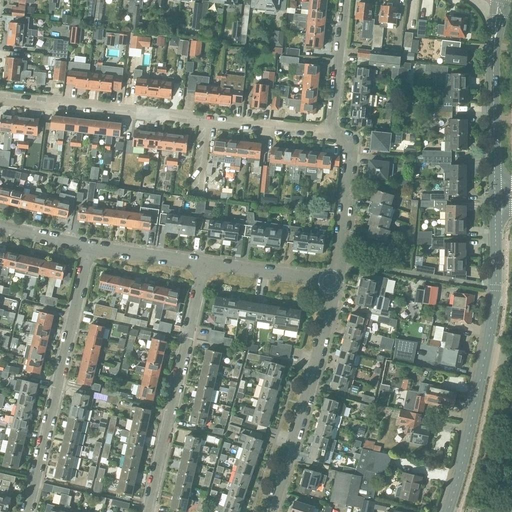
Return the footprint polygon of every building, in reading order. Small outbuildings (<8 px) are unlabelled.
[(87,0),(87,4),(89,4),(88,16),(90,17),(94,17),(95,5),(95,0),(87,0)] [(96,0),(94,28),(100,29),(101,29),(103,0),(96,0)] [(127,0),(127,1),(130,1),(130,2),(129,12),(134,12),(135,0),(127,0)] [(135,0),(134,12),(132,32),(138,33),(141,9),(143,9),(143,0),(135,0)] [(252,0),(252,4),(252,8),(253,8),(253,10),(255,10),(255,9),(265,10),(266,0),(252,0)] [(266,0),(265,10),(265,14),(274,15),(277,13),(277,11),(278,12),(278,10),(284,11),(285,0),(266,0)] [(302,2),(301,10),(311,11),(325,12),(325,11),(326,11),(326,9),(327,6),(326,6),(326,0),(310,0),(310,3),(302,2)] [(202,4),(200,20),(206,20),(208,6),(209,4),(208,4),(207,4),(208,3),(208,2),(202,1),(202,2),(201,4),(202,4)] [(194,4),(192,29),(199,30),(200,21),(200,20),(202,4),(201,4),(194,3),(194,4)] [(373,36),(374,26),(374,21),(370,21),(372,6),(357,4),(356,19),(364,20),(362,31),(362,38),(372,40),(372,36),(373,36)] [(24,17),(25,6),(19,5),(18,8),(13,7),(12,16),(24,17)] [(241,42),(245,6),(244,6),(239,5),(238,16),(238,22),(234,22),(232,42),(240,42),(241,42)] [(249,6),(245,6),(241,42),(241,44),(245,45),(246,45),(247,36),(250,6),(249,6)] [(395,25),(397,8),(382,6),(380,26),(374,26),(373,36),(371,51),(371,52),(381,53),(383,28),(386,29),(387,24),(395,25)] [(289,20),(292,20),(293,20),(293,21),(298,22),(323,24),(324,24),(324,19),(326,19),(326,13),(325,13),(325,12),(311,11),(311,16),(308,16),(294,14),(289,14),(289,20)] [(70,23),(71,16),(62,15),(61,23),(70,23)] [(10,23),(9,34),(32,37),(34,37),(35,37),(36,30),(29,30),(30,18),(24,18),(16,17),(16,24),(10,23)] [(80,27),(80,18),(71,17),(70,25),(80,27)] [(438,26),(438,34),(465,37),(465,30),(465,28),(466,28),(466,27),(467,24),(466,24),(466,23),(466,20),(452,19),(451,18),(450,19),(446,19),(445,26),(438,26)] [(424,36),(426,22),(418,21),(416,35),(424,36)] [(298,22),(297,26),(309,28),(308,34),(311,35),(322,36),(323,36),(323,35),(324,35),(324,30),(323,30),(324,24),(323,24),(298,22)] [(72,28),(71,43),(80,44),(82,29),(72,28)] [(94,30),(94,38),(101,39),(102,39),(103,30),(100,30),(94,29),(94,30)] [(281,47),(283,32),(273,31),(273,37),(267,37),(266,46),(281,47)] [(405,33),(404,47),(411,48),(413,33),(405,33)] [(9,34),(8,46),(33,48),(34,37),(32,37),(9,34)] [(303,46),(302,47),(321,49),(322,43),(323,43),(323,37),(322,37),(323,36),(322,36),(311,35),(308,34),(304,34),(303,46)] [(142,47),(149,48),(149,47),(150,38),(132,36),(130,48),(139,49),(142,50),(142,47)] [(178,55),(187,56),(189,41),(186,41),(180,40),(178,55)] [(53,50),(53,57),(67,58),(68,42),(63,41),(62,51),(53,50)] [(200,57),(202,42),(191,41),(190,56),(200,57)] [(465,65),(465,63),(467,63),(467,58),(466,57),(466,51),(455,50),(456,43),(442,41),(440,56),(441,57),(445,58),(445,63),(465,65)] [(370,58),(371,52),(371,51),(358,49),(357,57),(370,58)] [(398,69),(400,55),(381,53),(371,52),(370,58),(369,65),(398,69)] [(414,54),(403,53),(402,60),(414,61),(414,54)] [(297,65),(297,64),(299,64),(299,58),(281,56),(280,63),(297,65)] [(54,67),(55,58),(43,57),(42,66),(54,67)] [(31,72),(31,66),(26,65),(26,62),(20,61),(21,60),(6,58),(5,69),(31,72)] [(64,81),(66,62),(55,61),(53,80),(64,81)] [(89,73),(90,65),(89,65),(69,63),(67,83),(73,84),(73,82),(76,83),(76,88),(84,89),(86,89),(88,89),(89,73)] [(400,63),(398,79),(407,80),(408,69),(410,70),(411,64),(400,63)] [(297,72),(296,76),(300,76),(304,76),(318,78),(319,72),(320,72),(320,67),(319,67),(319,66),(320,66),(299,64),(297,64),(297,65),(297,72)] [(99,90),(99,91),(102,67),(98,66),(95,74),(94,74),(89,73),(88,89),(99,90)] [(446,75),(447,69),(426,66),(425,73),(446,75)] [(102,67),(99,91),(110,92),(111,87),(113,88),(113,89),(120,90),(121,90),(123,69),(102,67)] [(373,83),(375,70),(356,68),(354,81),(370,83),(373,83)] [(30,78),(31,72),(5,69),(4,81),(24,82),(24,77),(30,78)] [(135,70),(134,80),(137,80),(135,95),(146,96),(147,96),(149,80),(147,80),(142,76),(142,71),(137,70),(135,70)] [(272,87),(274,73),(262,72),(261,86),(272,87)] [(220,88),(218,104),(230,106),(230,101),(233,101),(233,103),(241,104),(243,91),(244,82),(226,80),(227,75),(221,74),(221,75),(221,80),(220,88)] [(206,103),(208,86),(210,78),(189,75),(187,91),(195,91),(196,92),(195,101),(205,103),(206,103)] [(466,90),(467,75),(449,75),(449,82),(446,82),(445,90),(466,90)] [(318,79),(318,78),(304,76),(304,77),(303,88),(317,90),(317,89),(318,88),(319,85),(318,84),(318,79)] [(161,81),(159,97),(170,99),(171,99),(173,78),(172,78),(168,78),(168,82),(167,82),(161,81)] [(398,79),(397,87),(410,89),(411,84),(406,83),(407,80),(398,79)] [(149,80),(147,96),(158,97),(159,97),(161,81),(160,81),(149,80)] [(369,95),(370,83),(354,81),(353,94),(369,95)] [(265,109),(267,86),(254,85),(252,108),(255,108),(255,109),(261,110),(262,109),(265,109)] [(219,88),(208,86),(206,103),(217,104),(218,104),(220,88),(219,88)] [(298,100),(316,102),(316,96),(318,95),(318,93),(317,91),(317,90),(303,88),(302,95),(297,94),(297,95),(296,95),(291,95),(290,99),(298,100)] [(466,105),(466,90),(445,90),(445,97),(451,97),(451,105),(466,105)] [(371,107),(372,95),(369,95),(353,94),(352,105),(371,107)] [(278,109),(279,98),(272,98),(271,108),(278,109)] [(316,102),(298,100),(290,99),(286,98),(285,106),(288,106),(288,107),(291,107),(295,108),(295,112),(315,114),(315,113),(316,113),(316,108),(315,108),(315,107),(316,102)] [(372,127),(373,120),(369,119),(371,107),(352,105),(350,118),(358,119),(357,126),(372,127)] [(1,116),(0,124),(0,131),(6,132),(5,138),(11,139),(12,139),(12,133),(14,118),(1,116)] [(53,117),(51,130),(59,130),(58,138),(59,139),(58,145),(59,145),(58,152),(62,152),(65,131),(66,118),(53,117)] [(14,118),(12,133),(24,134),(26,119),(14,118)] [(66,118),(65,131),(78,133),(79,120),(66,118)] [(26,119),(24,134),(37,136),(39,121),(26,119)] [(77,140),(76,147),(81,148),(83,133),(90,134),(92,134),(93,122),(92,121),(80,120),(79,120),(78,133),(77,140)] [(445,128),(445,136),(448,136),(451,136),(465,136),(466,121),(448,120),(448,128),(445,128)] [(93,122),(92,134),(93,134),(94,135),(92,149),(97,149),(98,143),(99,143),(99,135),(105,136),(107,136),(108,123),(107,123),(95,122),(93,122)] [(107,136),(106,145),(111,145),(112,145),(113,137),(119,137),(121,125),(108,123),(107,136)] [(134,131),(134,132),(133,146),(146,148),(148,133),(148,132),(134,131)] [(148,133),(146,148),(160,149),(161,134),(148,132),(148,133)] [(400,144),(401,134),(388,132),(387,135),(372,134),(371,150),(388,152),(389,142),(400,144)] [(176,136),(161,134),(160,149),(174,151),(176,136)] [(176,136),(174,151),(173,159),(172,166),(177,166),(178,159),(179,151),(187,152),(188,138),(188,137),(176,136)] [(448,136),(445,136),(445,142),(444,152),(422,151),(422,157),(423,157),(431,158),(451,158),(451,150),(465,150),(465,136),(451,136),(448,136)] [(0,166),(2,167),(8,168),(8,165),(10,153),(11,139),(5,138),(3,154),(3,157),(0,156),(0,166)] [(207,163),(206,175),(208,175),(211,176),(212,167),(216,168),(217,162),(218,162),(224,163),(227,141),(226,141),(226,140),(220,140),(215,140),(213,164),(207,163)] [(227,141),(224,163),(231,164),(231,169),(235,169),(235,166),(238,143),(233,142),(233,141),(228,140),(227,141)] [(235,166),(235,169),(240,170),(241,157),(247,158),(248,158),(250,144),(249,144),(249,143),(243,142),(243,143),(238,142),(238,143),(235,166)] [(248,163),(254,163),(253,172),(253,174),(260,175),(261,175),(261,167),(259,167),(260,161),(261,145),(256,144),(251,143),(250,144),(248,158),(248,163)] [(284,150),(284,149),(283,149),(283,148),(277,148),(271,148),(271,149),(270,167),(263,166),(261,192),(265,193),(268,193),(270,176),(273,176),(274,171),(274,170),(275,170),(275,168),(275,167),(282,168),(282,164),(284,150)] [(289,151),(289,150),(286,149),(285,150),(284,150),(282,164),(289,165),(288,180),(292,180),(295,151),(289,151)] [(308,153),(308,152),(295,150),(295,151),(292,180),(292,182),(292,183),(298,183),(299,183),(300,171),(305,172),(308,153)] [(309,152),(308,152),(308,153),(305,172),(305,175),(311,175),(311,179),(316,180),(317,180),(317,179),(317,178),(320,154),(320,153),(314,152),(309,151),(309,152)] [(317,179),(317,180),(317,183),(318,183),(320,183),(320,181),(321,179),(322,175),(322,168),(330,169),(330,166),(337,166),(338,167),(339,160),(339,156),(331,156),(332,154),(330,154),(331,154),(326,153),(326,154),(320,153),(320,154),(317,178),(317,179)] [(393,176),(394,165),(388,164),(388,163),(370,161),(368,177),(386,179),(387,175),(393,176)] [(42,170),(53,171),(54,163),(43,162),(42,170)] [(445,173),(444,181),(465,181),(465,166),(447,166),(447,172),(445,172),(445,173)] [(91,168),(90,179),(98,180),(99,169),(91,168)] [(3,170),(2,177),(14,179),(14,178),(16,173),(16,172),(3,169),(3,170)] [(409,186),(410,178),(400,178),(400,185),(409,186)] [(465,195),(465,181),(444,181),(444,188),(450,188),(450,195),(465,195)] [(80,207),(78,220),(90,222),(93,200),(93,199),(95,189),(96,183),(90,182),(88,199),(87,207),(86,207),(80,206),(80,207)] [(0,202),(8,205),(8,204),(11,192),(13,186),(7,184),(6,189),(0,188),(0,202)] [(8,204),(8,205),(19,207),(23,194),(24,188),(13,186),(11,192),(8,204)] [(373,191),(370,201),(372,202),(389,207),(391,201),(392,197),(393,196),(373,190),(373,191)] [(46,200),(43,213),(55,216),(56,216),(60,196),(61,195),(61,192),(58,191),(57,195),(55,201),(46,199),(46,200)] [(23,194),(19,207),(31,210),(34,197),(34,196),(23,194)] [(60,196),(56,216),(67,218),(67,219),(70,204),(64,203),(66,196),(61,195),(60,196)] [(34,197),(31,210),(43,213),(46,200),(46,199),(34,196),(34,197)] [(93,200),(90,222),(102,223),(102,224),(104,210),(103,210),(97,209),(98,200),(93,199),(93,200)] [(104,210),(102,224),(113,225),(114,225),(117,203),(116,203),(105,202),(105,203),(104,210)] [(117,203),(114,225),(126,227),(128,213),(122,212),(123,203),(117,202),(117,203)] [(368,213),(370,213),(371,214),(387,219),(388,219),(392,208),(389,207),(372,202),(368,213)] [(163,206),(161,221),(166,222),(168,222),(167,232),(180,234),(182,218),(182,217),(175,216),(174,210),(169,210),(170,206),(163,205),(163,206)] [(446,220),(465,220),(465,207),(447,206),(446,220)] [(140,214),(138,228),(142,229),(143,231),(148,231),(149,230),(150,230),(151,225),(151,223),(156,224),(158,224),(159,210),(141,208),(141,209),(140,214)] [(204,215),(202,228),(208,229),(208,234),(207,238),(222,240),(224,224),(224,222),(217,221),(216,217),(211,216),(211,211),(204,210),(204,211),(204,215)] [(313,211),(313,212),(312,218),(326,220),(327,220),(328,213),(313,211)] [(246,220),(245,235),(251,236),(250,244),(265,246),(267,228),(268,223),(254,222),(254,213),(248,212),(248,214),(247,220),(246,220)] [(128,213),(126,227),(137,228),(138,228),(140,214),(139,214),(128,213)] [(182,218),(180,234),(193,236),(194,236),(195,231),(195,227),(202,228),(204,215),(203,215),(193,213),(193,214),(191,218),(189,218),(182,217),(182,218)] [(371,214),(367,225),(370,226),(386,231),(387,231),(390,220),(388,219),(387,219),(371,214)] [(224,224),(222,240),(236,242),(237,242),(237,237),(238,234),(243,235),(245,235),(246,220),(245,220),(234,219),(234,220),(233,224),(232,224),(224,222),(224,224)] [(465,220),(446,220),(446,228),(444,228),(434,228),(434,237),(444,237),(444,234),(465,234),(465,220)] [(267,228),(265,246),(279,248),(280,243),(280,240),(287,241),(289,228),(290,226),(278,225),(278,226),(276,230),(275,229),(267,228)] [(289,228),(287,241),(294,242),(293,250),(308,252),(310,236),(310,234),(302,233),(302,228),(290,226),(289,228)] [(370,226),(367,238),(386,243),(389,232),(387,231),(386,231),(370,226)] [(310,236),(308,252),(321,254),(322,254),(325,231),(319,230),(318,235),(310,234),(310,236)] [(446,258),(465,258),(465,244),(446,244),(446,250),(446,258)] [(15,270),(18,256),(6,253),(1,277),(7,278),(9,269),(15,270)] [(26,276),(30,259),(18,256),(15,270),(14,273),(26,276)] [(465,272),(465,258),(446,258),(446,265),(443,265),(443,271),(465,272)] [(38,279),(38,275),(42,261),(30,259),(26,276),(38,279)] [(50,278),(53,264),(42,261),(38,275),(50,278)] [(65,273),(66,267),(53,264),(50,278),(46,297),(44,305),(56,308),(58,300),(52,299),(56,279),(62,281),(64,273),(65,273)] [(433,275),(434,269),(415,265),(414,271),(433,275)] [(103,275),(98,294),(104,295),(106,290),(117,293),(120,279),(103,275)] [(359,291),(378,296),(384,297),(388,279),(379,277),(371,275),(370,279),(369,279),(369,280),(362,278),(361,280),(359,291)] [(117,293),(116,298),(121,299),(122,294),(129,296),(132,282),(120,279),(117,293)] [(132,282),(129,296),(141,299),(144,284),(132,282)] [(141,299),(138,308),(144,309),(145,304),(151,305),(156,287),(144,284),(141,299)] [(156,287),(151,305),(156,306),(155,312),(157,313),(155,319),(160,321),(163,310),(163,308),(167,290),(156,287)] [(435,305),(438,289),(425,287),(423,303),(435,305)] [(163,308),(163,310),(178,313),(181,300),(178,299),(179,292),(178,292),(167,290),(163,308)] [(417,290),(415,302),(422,303),(423,294),(424,291),(417,290)] [(358,293),(356,305),(362,306),(361,312),(389,318),(391,312),(381,310),(384,297),(378,296),(359,291),(358,293)] [(472,310),(474,295),(454,293),(452,308),(472,310)] [(96,305),(93,316),(111,320),(114,309),(116,298),(113,298),(113,297),(110,308),(96,305)] [(224,324),(228,301),(216,299),(215,307),(213,306),(212,313),(214,313),(213,315),(215,315),(216,318),(215,323),(224,324)] [(238,322),(238,319),(241,303),(228,301),(224,324),(230,325),(231,321),(238,322)] [(256,322),(259,306),(241,303),(238,319),(256,322)] [(273,325),(276,308),(259,306),(256,322),(273,325)] [(286,331),(289,310),(276,308),(273,325),(272,327),(272,329),(286,331)] [(470,325),(472,310),(452,308),(451,322),(470,325)] [(300,314),(301,312),(289,310),(286,331),(297,333),(299,320),(301,321),(302,314),(300,314)] [(40,313),(37,324),(51,327),(54,316),(40,313)] [(432,326),(433,318),(421,315),(420,324),(432,326)] [(368,334),(372,321),(351,316),(348,328),(368,334)] [(379,316),(378,322),(384,323),(389,325),(391,319),(391,318),(389,318),(379,316)] [(146,329),(147,323),(136,320),(134,326),(146,329)] [(33,323),(30,335),(34,336),(48,339),(51,327),(37,324),(33,323)] [(170,335),(172,326),(159,323),(159,326),(157,332),(170,335)] [(103,339),(105,328),(91,325),(88,335),(103,339)] [(365,345),(368,334),(348,328),(344,340),(360,344),(365,345)] [(139,331),(132,329),(130,336),(138,337),(137,338),(149,341),(151,332),(139,330),(139,331)] [(223,339),(223,338),(224,333),(211,331),(210,336),(223,339)] [(429,339),(428,345),(439,348),(440,348),(444,349),(457,351),(461,335),(443,332),(443,333),(442,342),(433,340),(431,340),(429,339)] [(100,351),(103,339),(88,335),(85,347),(100,351)] [(34,336),(31,348),(46,351),(48,339),(34,336)] [(134,347),(134,345),(136,338),(129,336),(127,345),(134,347)] [(223,339),(210,336),(209,342),(231,347),(232,340),(223,338),(223,339)] [(164,353),(166,343),(152,340),(150,350),(164,353)] [(357,355),(360,344),(344,340),(341,351),(357,355)] [(397,340),(396,344),(393,362),(411,365),(416,343),(397,340)] [(290,353),(291,347),(277,344),(276,348),(276,350),(290,353)] [(26,346),(24,358),(29,359),(43,362),(46,351),(31,348),(26,346)] [(97,363),(100,351),(85,347),(83,359),(97,363)] [(289,359),(290,353),(276,350),(276,348),(271,347),(270,355),(289,359)] [(463,352),(457,351),(444,349),(441,364),(460,368),(462,362),(462,360),(463,359),(463,358),(464,356),(463,355),(463,354),(463,353),(463,352)] [(161,366),(164,353),(150,350),(147,362),(161,366)] [(219,366),(222,354),(207,351),(204,362),(219,366)] [(353,367),(357,355),(341,351),(338,363),(353,367)] [(283,380),(284,375),(283,374),(285,367),(271,363),(272,360),(248,354),(247,360),(264,364),(263,367),(268,368),(266,375),(281,379),(283,380)] [(29,359),(26,372),(40,375),(43,362),(29,359)] [(94,375),(97,363),(83,359),(79,372),(94,375)] [(158,377),(161,366),(147,362),(145,369),(136,367),(135,372),(144,374),(158,377)] [(216,378),(219,366),(204,362),(201,374),(216,378)] [(234,370),(240,372),(242,365),(242,364),(236,363),(234,370)] [(350,379),(353,367),(338,363),(335,375),(350,379)] [(18,376),(20,369),(11,367),(9,373),(18,376)] [(237,384),(239,379),(240,372),(234,370),(231,382),(237,384)] [(99,392),(101,386),(92,384),(94,375),(79,372),(77,384),(91,387),(90,390),(99,392)] [(266,375),(259,373),(257,379),(264,380),(263,386),(278,390),(281,379),(266,375)] [(155,390),(158,377),(144,374),(141,386),(155,390)] [(213,390),(216,378),(201,374),(199,387),(213,390)] [(357,395),(358,389),(348,386),(350,379),(335,375),(331,388),(346,392),(357,395)] [(403,380),(397,379),(397,382),(391,381),(390,387),(402,389),(401,390),(410,392),(412,381),(404,380),(403,380)] [(35,397),(38,385),(23,381),(20,393),(35,397)] [(234,396),(236,389),(237,384),(231,382),(228,394),(234,396)] [(436,389),(427,387),(428,386),(422,384),(421,390),(427,391),(426,395),(454,401),(455,393),(447,391),(447,390),(437,387),(436,389)] [(155,390),(141,386),(138,386),(135,397),(153,401),(155,390)] [(275,402),(278,390),(263,386),(259,398),(275,402)] [(210,402),(213,390),(199,387),(196,399),(210,402)] [(32,409),(35,397),(20,393),(17,405),(32,409)] [(90,410),(93,398),(75,393),(72,406),(87,409),(90,410)] [(131,402),(133,396),(121,393),(120,399),(131,402)] [(372,404),(374,398),(363,395),(361,400),(372,404)] [(454,401),(426,395),(425,399),(416,397),(413,412),(422,414),(425,403),(433,405),(433,406),(444,409),(444,407),(452,409),(454,401)] [(271,416),(275,402),(259,398),(255,411),(271,416)] [(213,415),(214,410),(209,409),(210,402),(196,399),(193,411),(208,414),(213,415)] [(326,399),(322,412),(337,416),(343,418),(346,408),(344,405),(341,404),(326,399)] [(370,413),(372,407),(360,404),(359,409),(370,413)] [(29,421),(32,409),(17,405),(14,417),(29,421)] [(84,421),(87,409),(72,406),(69,417),(84,421)] [(148,423),(151,412),(136,408),(134,420),(148,423)] [(267,428),(271,416),(255,411),(245,408),(243,415),(253,418),(252,423),(267,428)] [(205,427),(208,414),(193,411),(190,424),(205,427)] [(426,446),(429,428),(420,426),(423,416),(400,411),(397,424),(407,426),(405,435),(410,436),(409,442),(426,446)] [(322,412),(319,423),(334,427),(337,416),(322,412)] [(26,433),(29,421),(14,417),(10,416),(8,428),(12,429),(26,433)] [(81,433),(84,421),(69,417),(66,429),(81,433)] [(241,425),(243,420),(232,417),(230,422),(241,425)] [(145,435),(148,423),(134,420),(131,432),(145,435)] [(319,423),(316,435),(330,439),(334,427),(319,423)] [(239,435),(241,429),(229,425),(227,431),(239,435)] [(23,445),(26,433),(12,429),(9,442),(23,445)] [(78,445),(81,433),(66,429),(63,441),(78,445)] [(131,432),(122,430),(121,437),(129,439),(128,444),(143,447),(145,435),(131,432)] [(261,441),(263,436),(251,432),(250,437),(241,434),(239,441),(243,443),(241,448),(243,448),(259,454),(263,442),(261,441)] [(316,435),(312,447),(327,451),(333,452),(336,441),(330,439),(316,435)] [(213,449),(206,448),(200,446),(201,440),(188,437),(185,449),(199,452),(211,455),(217,457),(219,450),(213,448),(213,449)] [(372,452),(373,447),(374,442),(365,440),(363,450),(372,452)] [(75,457),(78,445),(63,441),(60,453),(75,457)] [(21,457),(23,445),(9,442),(6,454),(21,457)] [(140,459),(143,447),(128,444),(125,456),(140,459)] [(312,447),(308,460),(323,464),(327,451),(312,447)] [(255,465),(259,454),(243,448),(239,460),(255,465)] [(196,464),(199,452),(185,449),(182,461),(196,464)] [(361,455),(360,460),(360,461),(356,469),(356,470),(357,470),(355,475),(355,476),(360,477),(362,477),(357,494),(363,496),(363,498),(366,499),(372,500),(373,498),(375,489),(371,489),(373,480),(375,473),(386,475),(391,456),(379,453),(372,452),(363,450),(361,455)] [(72,469),(75,457),(60,453),(57,465),(72,469)] [(18,470),(21,457),(6,454),(3,467),(18,470)] [(215,464),(217,457),(211,455),(209,462),(215,464)] [(137,471),(140,459),(125,456),(122,468),(137,471)] [(255,465),(239,460),(236,459),(234,466),(237,467),(235,472),(251,477),(255,465)] [(193,476),(196,464),(182,461),(179,473),(193,476)] [(69,482),(72,469),(57,465),(54,478),(69,482)] [(356,470),(356,469),(344,467),(343,472),(343,473),(355,476),(355,475),(357,470),(356,470)] [(134,483),(137,471),(122,468),(120,480),(134,483)] [(324,485),(326,477),(305,470),(300,487),(302,487),(300,492),(309,494),(310,489),(316,491),(318,483),(324,485)] [(354,508),(357,494),(362,477),(360,477),(355,476),(337,472),(330,470),(328,478),(335,479),(330,502),(354,508)] [(247,488),(251,477),(235,472),(231,483),(247,488)] [(190,488),(193,476),(179,473),(176,485),(190,488)] [(415,502),(421,478),(402,474),(401,480),(404,480),(402,486),(400,486),(397,488),(395,497),(415,502)] [(14,483),(15,478),(4,475),(2,481),(0,489),(0,511),(7,511),(11,499),(6,498),(10,482),(14,483)] [(131,496),(134,483),(120,480),(117,493),(131,496)] [(63,511),(66,506),(70,489),(45,483),(44,490),(62,494),(59,507),(47,504),(45,511),(63,511)] [(247,488),(231,483),(231,485),(228,484),(226,490),(229,491),(228,495),(243,500),(247,488)] [(187,501),(190,488),(176,485),(173,498),(187,501)] [(360,509),(363,498),(363,496),(357,494),(354,508),(360,509)] [(239,511),(243,500),(228,495),(224,507),(239,511)] [(192,507),(193,502),(187,501),(173,498),(170,510),(179,511),(185,511),(187,505),(192,507)] [(373,511),(376,503),(363,499),(360,511),(373,511)] [(128,510),(129,504),(118,501),(116,507),(128,510)] [(312,511),(314,508),(295,502),(294,505),(293,505),(292,506),(291,506),(291,507),(290,508),(290,509),(290,510),(291,511),(312,511)]
